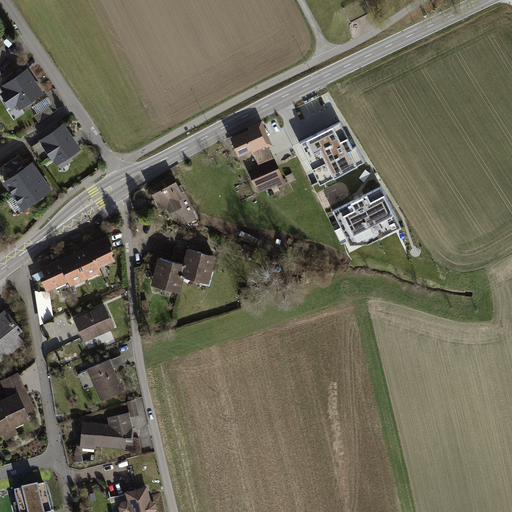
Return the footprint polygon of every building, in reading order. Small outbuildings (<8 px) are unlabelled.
[(328,0),(334,12),(343,8),(349,20),(369,10),(364,0),(328,0)] [(26,71),(6,85),(9,90),(3,93),(11,105),(17,101),(20,106),(24,103),(25,103),(29,104),(36,99),(36,96),(36,95),(40,92),(26,71)] [(34,115),(38,121),(53,112),(49,106),(34,115)] [(353,147),(340,122),(299,142),(320,184),(364,162),(356,146),(353,147)] [(77,148),(63,126),(43,139),(47,146),(44,148),(50,157),(53,155),(58,161),(77,148)] [(259,127),(233,138),(239,152),(252,147),(257,160),(271,154),(259,127)] [(274,161),(271,154),(257,160),(261,167),(274,161)] [(251,171),(257,185),(280,175),(274,161),(261,167),(251,171)] [(40,176),(31,164),(25,169),(25,168),(21,167),(18,170),(17,173),(18,174),(6,182),(15,194),(40,176)] [(280,175),(257,185),(259,190),(279,181),(282,180),(280,175)] [(40,176),(15,194),(23,206),(35,198),(35,199),(39,200),(42,197),(43,194),(42,193),(49,189),(40,176)] [(158,183),(150,187),(160,207),(168,203),(172,210),(175,209),(181,219),(184,217),(187,222),(194,219),(172,176),(164,180),(163,177),(157,180),(158,183)] [(401,227),(381,187),(333,210),(350,244),(368,243),(401,227)] [(89,244),(90,247),(98,264),(113,257),(111,253),(112,250),(109,244),(111,243),(108,237),(97,242),(96,240),(89,244)] [(172,261),(185,265),(189,249),(177,246),(172,261)] [(90,247),(75,254),(85,275),(99,269),(97,265),(98,264),(90,247)] [(185,265),(182,276),(184,276),(184,275),(199,279),(200,273),(205,274),(206,274),(208,274),(209,273),(210,272),(214,256),(189,249),(185,265)] [(75,254),(60,261),(68,278),(69,277),(71,282),(85,275),(75,254)] [(172,261),(160,258),(156,270),(156,272),(157,273),(158,274),(159,275),(162,275),(159,285),(174,289),(176,289),(177,289),(178,288),(179,287),(182,276),(185,265),(172,261)] [(53,265),(43,269),(46,276),(42,278),(47,287),(54,284),(56,288),(66,284),(64,279),(68,278),(60,261),(59,259),(52,262),(53,265)] [(43,269),(32,275),(35,281),(42,278),(46,276),(43,269)] [(38,291),(43,322),(53,317),(49,292),(38,291)] [(105,306),(75,319),(83,336),(101,328),(102,331),(114,326),(105,306)] [(6,310),(0,314),(0,358),(22,341),(16,333),(21,329),(6,310)] [(111,360),(114,368),(125,363),(122,355),(111,360)] [(122,390),(109,359),(88,369),(78,374),(84,388),(95,384),(97,389),(99,388),(103,398),(122,390)] [(0,431),(3,439),(16,433),(12,425),(29,417),(26,411),(33,408),(27,397),(26,396),(24,396),(20,398),(18,393),(24,390),(18,377),(4,384),(10,396),(0,400),(0,431)] [(128,401),(131,414),(138,413),(135,399),(128,401)] [(112,426),(83,423),(81,442),(124,446),(125,436),(130,437),(131,427),(128,413),(110,417),(112,426)] [(45,485),(14,492),(17,504),(21,503),(22,511),(51,511),(48,511),(47,511),(44,498),(47,497),(45,485)] [(152,511),(155,508),(154,503),(149,501),(146,487),(127,491),(132,510),(123,511),(152,511)]
